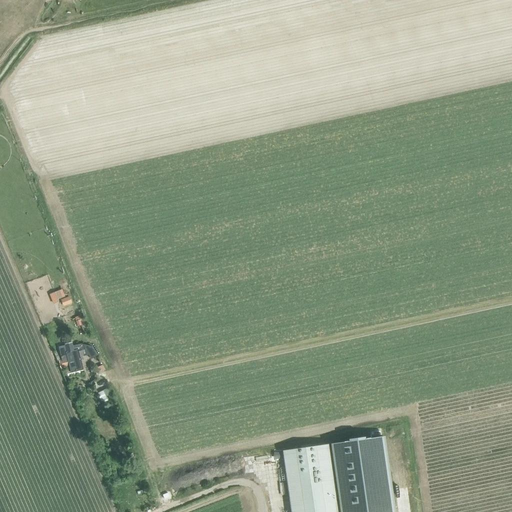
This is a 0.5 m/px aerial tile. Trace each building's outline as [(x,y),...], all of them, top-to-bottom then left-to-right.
[(63,307),(72,303),(69,296),(60,300),(63,307)] [(61,360),(58,360),(59,368),(69,366),(71,373),(80,370),(83,370),(81,364),(80,358),(80,357),(88,355),(90,360),(96,356),(91,347),(80,344),(72,346),(73,351),(66,353),(65,347),(58,348),(61,360)] [(90,368),(92,375),(104,370),(101,364),(90,368)] [(102,390),(107,401),(113,398),(108,388),(102,390)] [(392,511),(382,437),(331,444),(341,511),(392,511)] [(337,511),(328,444),(283,451),(291,511),(337,511)]
